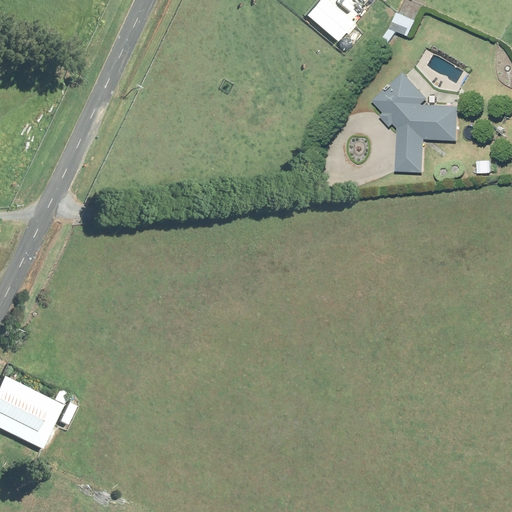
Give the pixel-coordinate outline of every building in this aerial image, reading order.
[(351,26),(322,0),(316,0),(303,15),(336,44),(351,26)] [(398,12),(390,29),(387,28),(381,42),(390,46),(396,32),(408,37),(415,20),(398,12)] [(428,97),(404,73),(373,102),(384,113),(380,117),(389,127),(392,125),(397,130),(396,171),(423,172),(424,139),(456,141),(458,107),(422,105),(428,97)] [(491,162),(477,162),(477,173),(490,174),(491,162)] [(0,371),(0,424),(25,436),(45,393),(0,371)]
